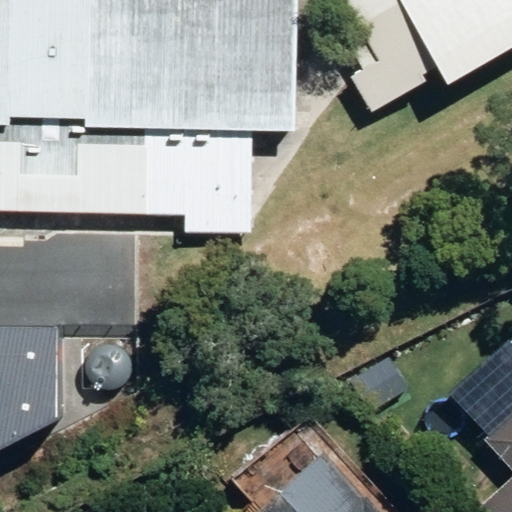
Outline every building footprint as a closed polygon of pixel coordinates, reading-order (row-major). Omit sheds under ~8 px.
[(293,135),(295,0),(0,0),(0,129),(21,130),(21,167),(83,168),(83,131),(146,133),(144,218),(237,220),(239,134),(293,135)] [(349,78),(372,119),(511,40),(511,0),(342,0),(377,62),(349,78)] [(371,169),(323,137),(288,191),(336,223),(371,169)] [(0,450),(55,421),(57,326),(0,326),(0,450)] [(511,511),(511,416),(483,443),(511,474),(511,480),(476,511),(511,511)] [(370,511),(321,457),(259,511),(370,511)]
